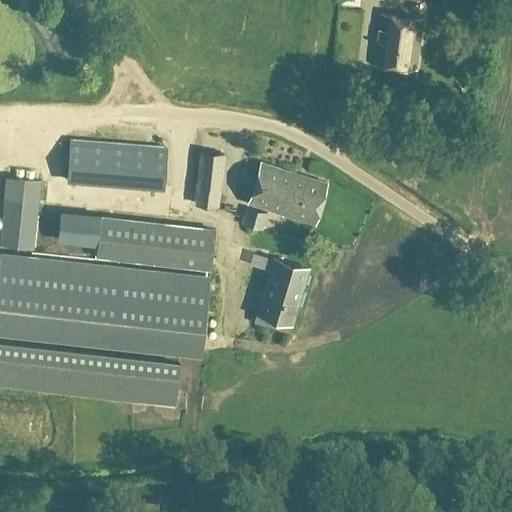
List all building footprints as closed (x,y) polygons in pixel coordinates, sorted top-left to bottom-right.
[(381,15),(375,67),(417,72),(423,19),(381,15)] [(200,152),(194,205),(217,207),(223,154),(200,152)] [(167,190),(169,166),(74,161),(72,184),(167,190)] [(326,184),(261,164),(248,204),(314,224),(326,184)] [(6,175),(0,225),(0,245),(33,249),(42,180),(6,175)] [(242,225),(261,230),(266,215),(246,209),(242,225)] [(60,218),(58,237),(57,250),(209,267),(213,230),(61,213),(60,218)] [(255,314),(291,325),(307,269),(271,259),(255,314)] [(0,265),(0,268),(0,328),(201,353),(208,289),(0,265)] [(187,374),(0,352),(0,393),(183,414),(187,374)]
